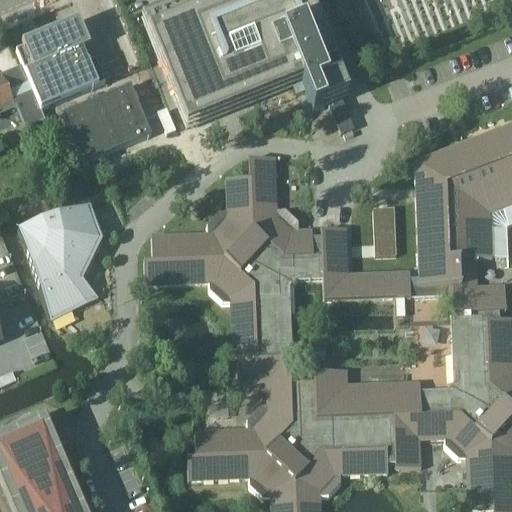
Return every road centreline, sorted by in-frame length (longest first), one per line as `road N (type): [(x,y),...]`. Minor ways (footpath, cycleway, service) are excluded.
road 1 (residential): [(373,124),(373,143),(359,157),(274,148),(228,156),(129,245),(126,334),(90,441),(117,511)]
road 2 (residential): [(373,124),(511,69)]
road 3 (residential): [(320,0),(373,124)]
